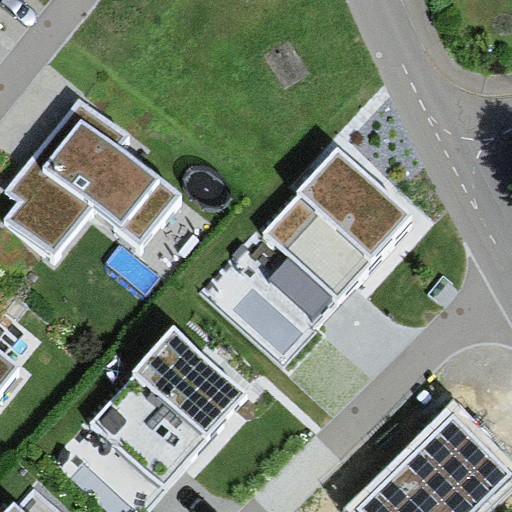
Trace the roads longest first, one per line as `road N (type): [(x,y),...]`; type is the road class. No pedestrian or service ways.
road 1 (residential): [(269,511),(457,320),(511,290)]
road 2 (residential): [(450,155),(374,0)]
road 3 (residential): [(511,276),(450,155)]
road 4 (residential): [(78,0),(0,97)]
